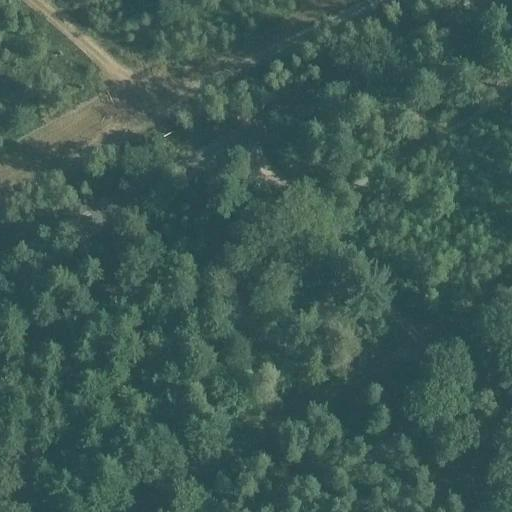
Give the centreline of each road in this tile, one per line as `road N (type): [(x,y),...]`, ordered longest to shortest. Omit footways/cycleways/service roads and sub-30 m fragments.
road 1 (tertiary): [(0,272),(497,0)]
road 2 (track): [(374,0),(0,199)]
road 3 (track): [(233,144),(420,343),(511,422)]
road 4 (track): [(420,343),(111,511)]
road 5 (track): [(153,118),(108,59),(33,0)]
